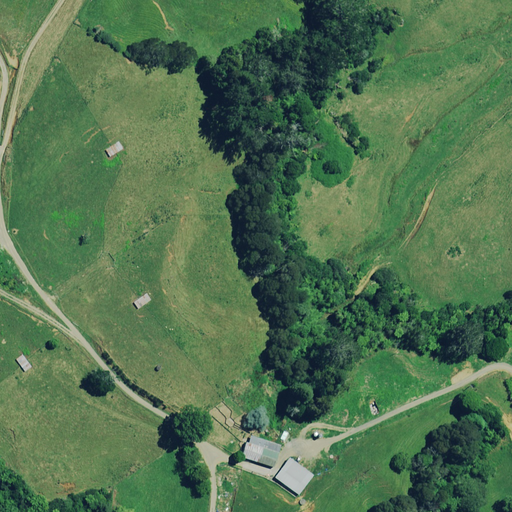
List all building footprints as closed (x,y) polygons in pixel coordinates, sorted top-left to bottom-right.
[(119,142),(105,150),(109,156),(123,148),(119,142)] [(150,300),(146,294),(133,303),(138,309),(150,300)] [(22,354),(15,359),(24,372),(31,367),(22,354)] [(279,445),(250,436),(248,443),(245,442),(241,458),(272,467),(279,445)] [(312,476),(288,459),(275,478),(298,495),(312,476)]
